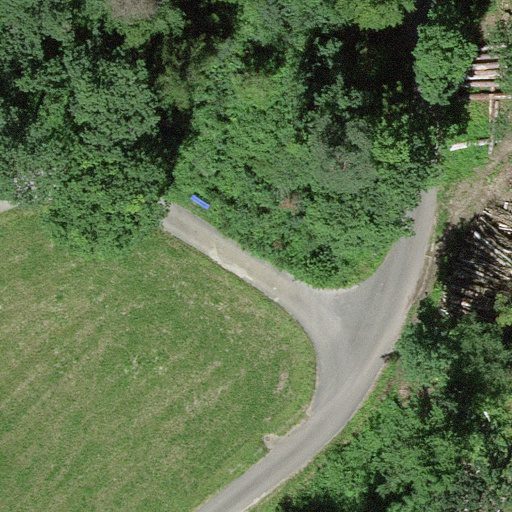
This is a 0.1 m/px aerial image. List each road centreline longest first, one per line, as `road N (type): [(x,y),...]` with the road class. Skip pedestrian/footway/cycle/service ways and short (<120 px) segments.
road 1 (unclassified): [(0,205),(37,193),(134,195),(246,258),(365,355)]
road 2 (unclassified): [(365,355),(398,279),(421,181),(422,0)]
road 3 (unclassified): [(365,355),(312,432),(221,511)]
